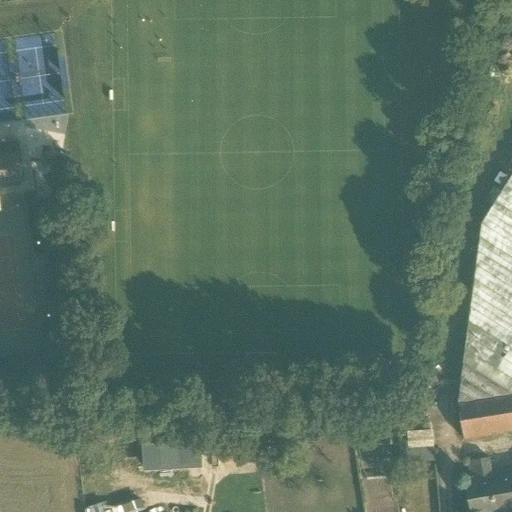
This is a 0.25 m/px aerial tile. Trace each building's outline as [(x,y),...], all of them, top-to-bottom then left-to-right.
[(0,187),(20,184),(15,152),(14,141),(0,142),(0,210),(0,207),(0,187)] [(57,155),(47,148),(40,158),(50,165),(52,163),(57,155)] [(511,176),(502,192),(494,187),(485,201),(493,206),(482,223),(458,404),(464,439),(511,430),(511,176)] [(200,441),(142,444),(143,472),(202,469),(202,464),(200,442),(200,441)] [(471,511),(497,511),(511,509),(511,471),(492,475),(489,458),(488,458),(488,459),(469,463),(472,479),(466,481),(471,511)] [(259,511),(256,482),(229,485),(232,511),(259,511)]
